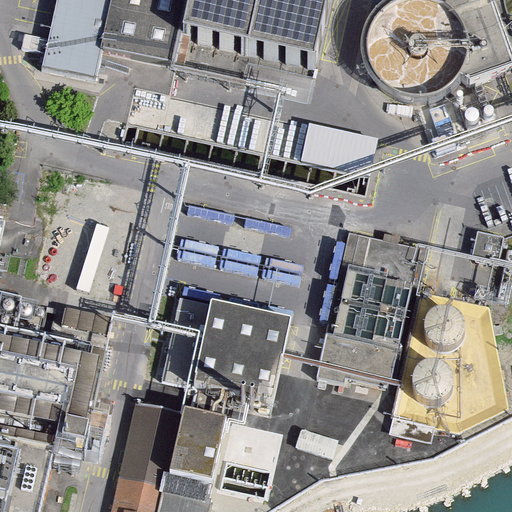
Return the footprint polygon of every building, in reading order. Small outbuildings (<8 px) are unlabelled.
[(59,0),(48,54),(45,67),(98,78),(104,53),(177,68),(184,38),(320,71),(336,0),(59,0)] [(470,69),(465,77),(479,87),(511,74),(511,0),(438,0),(444,2),(460,13),(471,30),(474,50),(470,69)] [(478,119),(474,118),(469,120),(467,124),(468,129),(472,132),(477,131),(481,128),(481,123),(478,119)] [(378,175),(386,140),(317,123),(309,158),(378,175)] [(190,216),(233,226),(235,216),(192,206),(190,216)] [(246,228),(289,239),(292,229),(248,219),(246,228)] [(367,237),(352,233),(320,382),(346,387),(349,379),(394,389),(413,293),(422,249),(367,237)] [(507,239),(481,233),(477,251),(503,257),(507,239)] [(184,240),(180,260),(216,268),(220,247),(184,240)] [(339,244),(332,280),(340,282),(347,246),(339,244)] [(227,249),(222,269),(259,277),(263,257),(227,249)] [(511,297),(511,251),(509,251),(508,258),(498,300),(511,303),(511,297)] [(270,259),(265,279),(301,287),(306,267),(270,259)] [(328,286),(321,322),(329,323),(336,288),(328,286)] [(222,296),(187,289),(185,297),(221,305),(222,296)] [(263,305),(230,298),(228,308),(261,314),(263,305)] [(277,408),(294,326),(181,301),(163,383),(277,408)] [(299,313),(266,306),(264,315),(297,322),(299,313)] [(441,314),(434,317),(428,322),(425,329),(425,337),(428,345),(433,350),(440,353),(448,354),(455,351),(461,346),(464,338),(464,331),(462,323),(456,318),(449,314),(441,314)] [(0,511),(41,511),(57,446),(87,455),(105,360),(0,336),(0,511)] [(430,368),(423,371),(418,377),(415,384),(416,392),(419,399),(425,405),(432,407),(440,407),(447,404),(452,398),(455,391),(454,383),(451,376),(446,370),(438,368),(430,368)] [(253,511),(255,511),(272,430),(188,409),(186,417),(139,406),(115,511),(214,511),(216,504),(253,511)] [(438,428),(396,419),(393,435),(435,444),(438,428)] [(338,441),(304,431),(298,450),(332,461),(338,441)]
